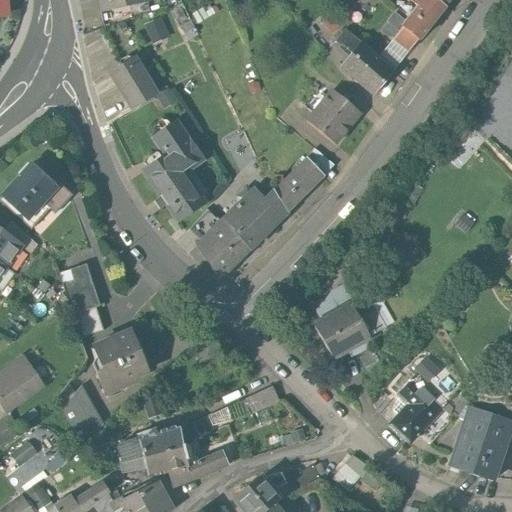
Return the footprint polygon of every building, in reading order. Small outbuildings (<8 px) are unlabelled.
[(0,0),(0,18),(9,17),(7,0),(6,0),(0,0)] [(146,6),(145,0),(98,0),(102,15),(146,6)] [(437,0),(403,0),(402,2),(414,12),(401,28),(419,42),(447,7),(437,0)] [(144,25),(152,46),(167,39),(158,19),(144,25)] [(191,22),(179,28),(186,41),(197,35),(191,22)] [(394,73),(361,47),(341,73),(374,99),(394,73)] [(159,94),(135,57),(104,77),(128,114),(159,94)] [(346,105),(320,85),(295,115),(320,136),(346,105)] [(174,126),(153,140),(166,159),(145,173),(156,190),(179,174),(198,161),(174,126)] [(315,151),(306,160),(325,178),(334,169),(315,151)] [(306,160),(273,193),(289,216),(325,178),(306,160)] [(63,194),(33,167),(1,202),(31,229),(48,211),(63,194)] [(178,223),(201,208),(179,174),(156,190),(178,223)] [(252,188),(216,225),(248,257),(289,216),(273,193),(265,200),(252,188)] [(63,194),(48,211),(59,220),(77,200),(67,190),(63,194)] [(11,223),(3,235),(19,246),(31,255),(37,246),(11,223)] [(216,225),(193,246),(220,284),(248,257),(216,225)] [(3,235),(0,232),(0,263),(5,267),(19,246),(3,235)] [(86,264),(60,273),(80,333),(100,326),(95,310),(102,308),(86,264)] [(383,330),(373,313),(358,322),(345,300),(326,311),(330,319),(311,330),(332,366),(372,343),(369,338),(383,330)] [(151,377),(131,334),(94,350),(103,369),(93,373),(106,402),(139,387),(137,383),(151,377)] [(195,358),(204,368),(212,361),(203,351),(195,358)] [(47,390),(24,358),(0,374),(0,403),(10,417),(47,390)] [(424,359),(413,370),(427,383),(437,371),(424,359)] [(441,413),(410,383),(395,399),(406,410),(388,428),(409,447),(441,413)] [(271,389),(244,401),(251,415),(277,403),(271,389)] [(511,427),(511,425),(467,412),(449,469),(498,483),(498,480),(504,460),(502,460),(511,427)] [(0,447),(16,437),(5,421),(0,424),(0,447)] [(140,444),(143,455),(179,446),(176,434),(140,444)] [(29,443),(10,457),(18,468),(37,454),(29,443)] [(122,465),(132,464),(129,444),(119,445),(122,465)] [(173,490),(227,469),(221,454),(192,467),(185,445),(179,446),(143,455),(149,478),(169,473),(173,490)] [(352,456),(335,479),(351,491),(359,481),(367,470),(368,469),(352,456)] [(511,460),(504,460),(498,480),(511,479),(511,460)] [(323,487),(318,468),(287,478),(292,496),(323,487)] [(367,470),(359,481),(375,491),(382,481),(367,470)] [(281,501),(261,477),(234,499),(244,511),(266,511),(276,504),(281,501)] [(39,484),(25,494),(31,501),(25,505),(30,511),(39,511),(42,510),(50,504),(52,503),(39,484)] [(101,485),(73,502),(80,511),(88,511),(93,509),(110,500),(101,485)] [(176,511),(158,486),(119,505),(123,511),(137,511),(152,503),(157,511),(176,511)] [(0,511),(30,511),(25,505),(21,499),(0,511)] [(80,511),(73,502),(71,499),(53,509),(55,511),(80,511)] [(157,511),(152,503),(137,511),(157,511)]
